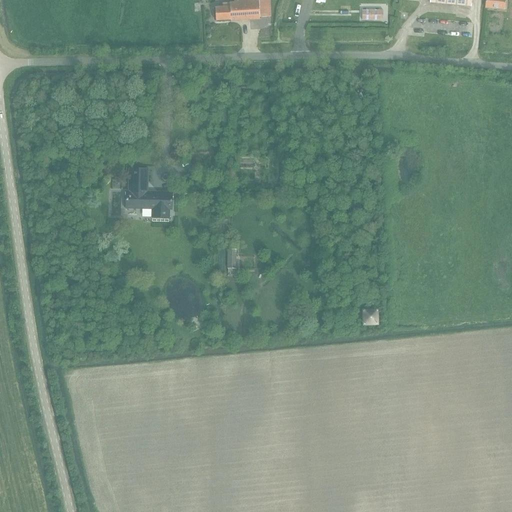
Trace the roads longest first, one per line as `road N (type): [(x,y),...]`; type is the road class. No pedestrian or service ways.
road 1 (unclassified): [(0,63),(314,55),(511,66)]
road 2 (unclassified): [(70,511),(31,337),(0,115)]
